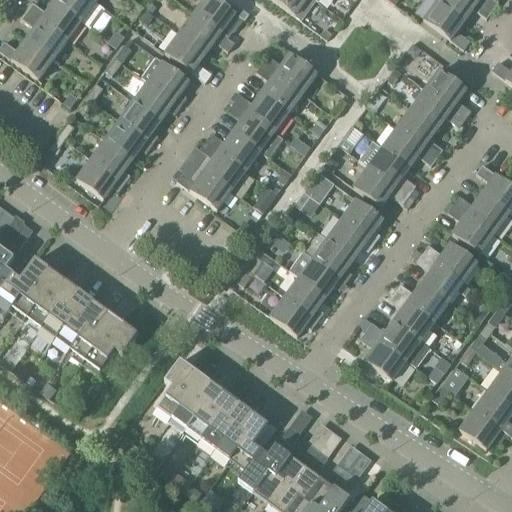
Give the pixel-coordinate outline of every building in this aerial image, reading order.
[(57,0),(53,6),(80,26),(80,25),(89,32),(104,13),(94,6),(84,0),(57,0)] [(206,0),(204,3),(192,19),(222,42),(228,34),(232,37),(245,20),(233,11),(229,16),(207,0),(206,0)] [(313,6),(304,0),(264,0),(299,26),(313,6)] [(304,0),(308,2),(313,6),(317,9),(323,0),(304,0)] [(385,0),(384,2),(394,10),(401,0),(385,0)] [(490,17),(467,0),(440,0),(435,7),(463,27),(471,15),(484,24),(490,17)] [(467,0),(490,17),(496,8),(485,0),(467,0)] [(155,10),(148,5),(143,12),(150,17),(155,10)] [(80,26),(53,6),(45,17),(31,7),(25,16),(48,32),(65,45),(80,26)] [(463,27),(435,7),(421,26),(461,56),(468,47),(455,37),(463,27)] [(143,13),(136,22),(145,29),(152,19),(143,13)] [(24,45),(51,65),(65,45),(48,32),(25,16),(20,23),(33,33),(24,45)] [(222,42),(192,19),(178,39),(205,59),(213,48),(226,57),(232,49),(222,42)] [(323,32),(318,39),(326,45),(331,38),(323,32)] [(122,41),(115,36),(108,46),(114,51),(122,41)] [(205,59),(178,39),(163,59),(203,88),(210,79),(197,70),(205,59)] [(51,65),(24,45),(17,55),(3,46),(0,49),(0,56),(37,84),(51,65)] [(415,63),(422,55),(413,48),(406,57),(415,63)] [(115,63),(121,68),(131,55),(125,50),(115,63)] [(266,62),(260,70),(300,100),(315,79),(289,59),(280,71),(266,62)] [(155,61),(139,82),(147,87),(179,111),(186,102),(180,98),(189,86),(155,61)] [(121,68),(115,63),(105,76),(112,81),(121,68)] [(511,74),(510,77),(496,67),(490,77),(511,92),(511,74)] [(268,88),(259,100),(273,110),(286,119),(300,100),(260,70),(254,78),(268,88)] [(400,77),(394,72),(385,83),(391,88),(400,77)] [(437,75),(422,96),(463,125),(469,116),(456,107),(465,95),(437,75)] [(179,111),(147,87),(132,107),(159,126),(168,114),(174,119),(179,111)] [(86,102),(92,107),(102,93),(96,88),(86,102)] [(408,115),(435,135),(444,123),(457,133),(463,125),(422,96),(408,115)] [(70,98),(62,107),(69,113),(77,103),(70,98)] [(238,100),(232,109),(272,138),(286,119),(273,110),(259,100),(252,110),(238,100)] [(92,107),(86,102),(76,114),(83,119),(92,107)] [(159,126),(132,107),(118,126),(151,150),(158,141),(152,136),(159,126)] [(231,138),(266,165),(280,144),(272,138),(232,109),(226,117),(239,127),(231,138)] [(435,135),(408,115),(394,134),(404,141),(435,164),(441,156),(427,146),(435,135)] [(151,150),(118,126),(104,145),(131,165),(139,153),(145,157),(151,150)] [(314,126),(309,133),(318,139),(323,132),(314,126)] [(57,140),(64,145),(74,131),(67,127),(57,140)] [(429,172),(435,164),(404,141),(394,134),(380,154),(388,160),(407,174),(416,162),(429,172)] [(257,158),(231,138),(223,149),(210,139),(203,148),(244,177),(257,158)] [(64,145),(57,140),(48,153),(55,158),(64,145)] [(343,141),(336,149),(337,150),(347,157),(353,148),(344,141),(343,141)] [(131,165),(104,145),(90,165),(122,189),(129,179),(123,175),(131,165)] [(300,145),(294,153),(303,159),(309,150),(300,145)] [(400,184),(407,174),(388,160),(380,154),(370,146),(356,166),(365,173),(406,203),(413,193),(400,184)] [(211,165),(202,177),(229,197),(244,177),(203,148),(198,155),(211,165)] [(330,160),(324,169),(331,175),(338,166),(330,160)] [(122,189),(90,165),(76,184),(103,204),(111,192),(117,196),(122,189)] [(479,201),(506,220),(511,211),(511,193),(481,171),(474,180),(487,189),(479,201)] [(290,179),(282,173),(276,183),(283,188),(290,179)] [(401,210),(406,203),(371,178),(365,173),(351,192),(379,212),(387,200),(401,210)] [(215,216),(229,197),(202,177),(195,187),(181,178),(175,187),(215,216)] [(307,203),(317,210),(333,188),(316,177),(301,198),(307,203)] [(301,198),(292,210),(299,215),(307,203),(301,198)] [(257,200),(250,209),(261,217),(268,208),(257,200)] [(451,210),(491,240),(506,220),(479,201),(471,211),(458,202),(451,210)] [(354,205),(339,226),(372,250),(378,241),(372,236),(381,224),(354,205)] [(491,240),(451,210),(446,218),(459,228),(450,240),(477,259),(491,240)] [(7,230),(16,236),(24,225),(15,218),(7,230)] [(272,237),(279,242),(289,227),(283,222),(272,237)] [(252,231),(243,224),(235,235),(244,241),(252,231)] [(366,258),(372,250),(339,226),(325,245),(328,247),(352,265),(360,253),(366,258)] [(16,236),(7,230),(0,238),(0,239),(9,246),(16,236)] [(279,242),(272,237),(264,249),(270,253),(279,242)] [(344,275),(352,265),(328,247),(325,245),(312,263),(310,265),(344,288),(350,279),(344,275)] [(420,260),(460,289),(476,268),(449,249),(440,260),(427,251),(420,260)] [(0,294),(12,278),(5,273),(13,262),(0,252),(0,294)] [(288,275),(298,282),(296,283),(302,287),(323,303),(332,292),(338,296),(344,288),(310,265),(312,263),(302,256),(288,275)] [(460,289),(420,260),(415,267),(428,277),(419,289),(446,309),(460,289)] [(244,275),(251,280),(261,266),(254,261),(244,275)] [(12,278),(0,294),(0,301),(11,310),(25,290),(34,295),(49,274),(34,263),(19,283),(12,278)] [(64,285),(49,274),(34,295),(25,290),(11,310),(26,321),(41,300),(48,306),(64,285)] [(251,280),(244,275),(235,287),(242,292),(251,280)] [(296,283),(282,303),(315,328),(322,318),(316,313),(323,303),(302,287),(296,283)] [(78,295),(64,285),(48,306),(41,300),(26,321),(41,332),(55,311),(63,317),(78,295)] [(446,309),(419,289),(412,299),(398,290),(392,298),(432,328),(446,309)] [(93,306),(78,295),(63,317),(55,311),(41,332),(56,343),(70,323),(77,328),(93,306)] [(432,328),(392,298),(386,306),(400,316),(391,328),(418,347),(419,346),(432,328)] [(496,315),(502,320),(511,306),(511,305),(506,301),(496,315)] [(310,335),(315,328),(282,303),(268,322),(295,342),(304,330),(310,335)] [(107,316),(93,306),(77,328),(70,323),(56,343),(70,353),(85,332),(93,337),(107,316)] [(480,314),(472,324),(478,329),(486,318),(480,314)] [(502,320),(496,315),(487,327),(493,332),(502,320)] [(122,327),(107,316),(93,337),(85,332),(70,353),(85,364),(99,343),(107,348),(122,327)] [(362,323),(356,332),(364,337),(404,367),(414,374),(428,355),(418,347),(391,328),(384,338),(362,323)] [(137,338),(122,327),(107,348),(99,343),(85,364),(100,375),(114,354),(122,360),(137,338)] [(404,367),(364,337),(358,345),(371,354),(362,366),(390,386),(404,367)] [(467,354),(474,358),(481,348),(484,345),(477,340),(467,354)] [(481,348),(474,358),(500,378),(511,386),(511,361),(508,367),(481,348)] [(474,358),(467,354),(458,366),(465,371),(474,358)] [(155,411),(171,422),(186,402),(179,397),(194,376),(179,364),(163,386),(170,391),(155,411)] [(31,374),(21,366),(13,377),(24,385),(31,374)] [(433,371),(426,381),(436,387),(443,378),(433,371)] [(449,379),(439,393),(446,397),(453,402),(467,383),(453,374),(449,379)] [(209,387),(194,376),(179,397),(186,402),(171,422),(185,433),(201,413),(193,407),(209,387)] [(511,386),(500,378),(486,397),(511,416),(511,386)] [(47,387),(39,396),(48,403),(49,401),(51,399),(55,393),(47,387)] [(185,433),(200,444),(215,423),(208,418),(223,397),(209,387),(193,407),(201,413),(185,433)] [(446,397),(439,393),(430,405),(437,409),(446,397)] [(200,444),(214,454),(229,433),(222,429),(238,408),(223,397),(208,418),(215,423),(200,444)] [(511,417),(511,416),(486,397),(472,416),(505,440),(511,431),(505,427),(511,417)] [(214,454),(229,465),(244,444),(237,439),(252,418),(238,408),(222,429),(229,433),(214,454)] [(505,440),(472,416),(458,436),(484,455),(493,443),(499,447),(504,441),(505,440)] [(229,465),(244,476),(259,454),(252,449),(267,429),(252,418),(237,439),(244,444),(229,465)] [(286,432),(280,441),(290,449),(297,440),(286,432)] [(309,463),(316,454),(305,446),(299,455),(309,463)] [(236,487),(251,498),(266,476),(273,482),(289,461),(274,450),(266,460),(259,454),(244,476),(236,487)] [(316,454),(309,463),(320,471),(327,462),(316,454)] [(146,455),(139,465),(153,475),(160,466),(146,455)] [(251,498),(266,508),(281,487),(287,492),(303,471),(289,461),(273,482),(266,476),(251,498)] [(345,476),(335,468),(329,477),(339,485),(345,476)] [(164,469),(158,479),(168,486),(175,477),(164,469)] [(266,508),(270,511),(285,511),(296,498),(302,503),(318,482),(303,471),(287,492),(281,487),(266,508)] [(356,483),(345,476),(339,485),(349,492),(356,483)] [(175,477),(168,486),(182,496),(188,489),(189,487),(175,477)] [(285,511),(307,511),(310,509),(313,511),(318,511),(332,493),(318,482),(302,503),(296,498),(285,511)] [(188,489),(182,496),(194,505),(200,497),(188,489)] [(341,511),(348,504),(332,493),(318,511),(313,511),(310,509),(307,511),(341,511)]
